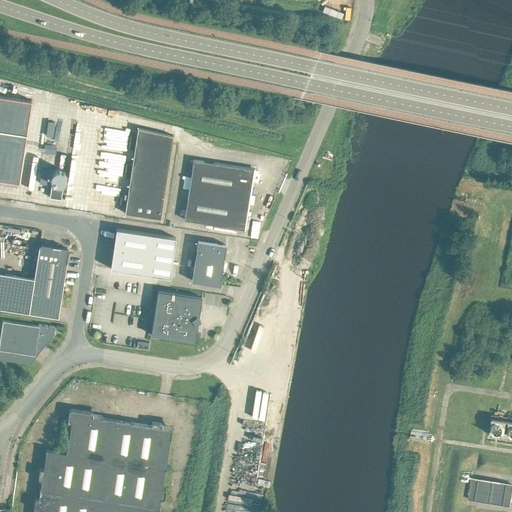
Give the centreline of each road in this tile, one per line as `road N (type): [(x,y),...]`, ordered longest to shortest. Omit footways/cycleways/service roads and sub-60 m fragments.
road 1 (unclassified): [(76,355),(182,368),(213,358),(226,343),(361,21),(362,0)]
road 2 (tertiary): [(0,6),(108,41),(511,127)]
road 3 (tertiary): [(511,109),(137,30),(56,0)]
road 4 (unclassified): [(0,209),(66,219),(87,238),(76,355)]
